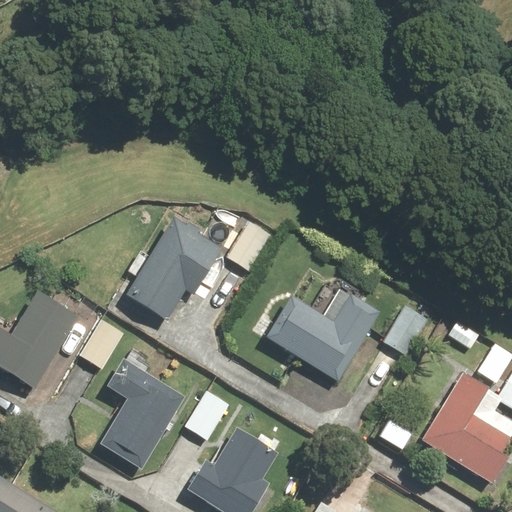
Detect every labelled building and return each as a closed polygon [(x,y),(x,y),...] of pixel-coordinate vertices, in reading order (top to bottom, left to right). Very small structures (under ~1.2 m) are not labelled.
[(214,254),(162,223),(115,302),(158,327),(178,294),(187,300),(214,254)] [(267,236),(244,223),(221,261),(244,275),(267,236)] [(0,377),(27,394),(71,321),(29,296),(1,342),(0,341),(0,377)] [(281,299),(256,342),(332,387),(373,317),(341,298),(325,325),(281,299)] [(424,322),(402,307),(379,343),(401,358),(424,322)] [(127,332),(103,318),(82,355),(105,369),(127,332)] [(134,474),(178,401),(114,363),(96,392),(117,404),(90,449),(134,474)] [(452,378),(412,445),(482,488),(511,438),(511,429),(488,415),(495,404),(452,378)] [(232,406),(209,391),(187,428),(210,442),(232,406)] [(272,458),(228,431),(204,470),(192,463),(174,494),(204,511),(249,511),(263,488),(256,484),(272,458)] [(0,511),(44,511),(0,485),(0,511)]
